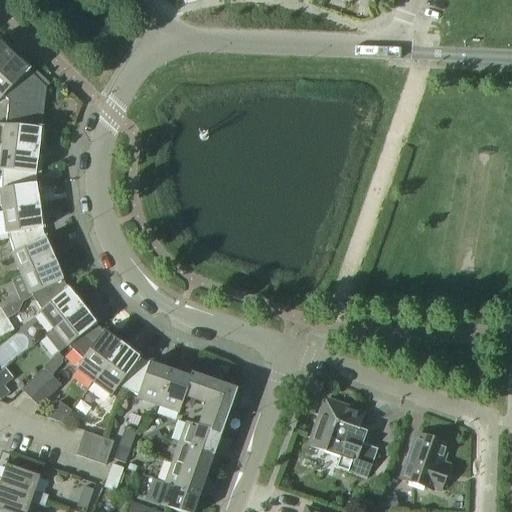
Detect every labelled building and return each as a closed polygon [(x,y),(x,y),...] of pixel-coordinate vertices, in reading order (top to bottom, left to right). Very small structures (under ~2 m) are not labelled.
[(0,66),(11,55),(4,49),(7,46),(0,39),(0,66)] [(0,97),(26,70),(29,67),(21,59),(18,62),(11,55),(0,66),(0,97)] [(45,88),(48,85),(40,77),(37,80),(26,70),(0,97),(0,99),(3,97),(8,102),(5,126),(0,125),(0,126),(40,131),(45,88)] [(40,132),(40,131),(0,126),(0,147),(38,152),(39,143),(43,144),(44,132),(40,132)] [(37,162),(38,152),(0,147),(0,148),(2,149),(0,167),(0,170),(1,171),(1,169),(19,171),(18,189),(36,186),(35,185),(35,175),(35,173),(39,174),(41,162),(37,162)] [(36,187),(36,186),(18,189),(19,171),(1,169),(1,171),(1,190),(0,190),(3,212),(39,207),(37,198),(41,197),(40,186),(36,187)] [(29,247),(45,240),(45,239),(42,230),(42,228),(46,227),(44,216),(40,217),(39,207),(3,212),(6,235),(7,235),(7,233),(24,231),(29,247)] [(45,241),(45,240),(29,247),(24,231),(7,233),(7,235),(13,253),(12,254),(21,274),(53,260),(50,251),(53,250),(49,239),(45,241)] [(55,301),(68,290),(68,289),(62,281),(62,279),(65,278),(61,267),(57,269),(53,260),(21,274),(29,295),(30,295),(32,297),(30,293),(46,286),(55,301)] [(69,291),(68,290),(55,301),(46,286),(30,293),(32,297),(40,311),(39,312),(53,329),(81,307),(76,300),(79,297),(72,288),(69,291)] [(93,347),(104,333),(103,332),(95,325),(94,324),(97,321),(90,312),(87,314),(81,307),(53,329),(67,347),(68,346),(67,345),(81,335),(93,347)] [(0,323),(0,338),(13,331),(7,320),(0,323)] [(93,383),(121,345),(113,340),(116,336),(107,330),(104,333),(93,347),(81,335),(67,345),(68,346),(82,360),(75,369),(93,383)] [(143,380),(149,364),(148,364),(139,359),(137,358),(140,355),(131,348),(128,351),(121,345),(93,383),(111,396),(118,387),(120,388),(117,386),(127,372),(143,380)] [(157,405),(169,371),(160,368),(162,364),(151,360),(150,364),(149,364),(143,380),(127,372),(117,386),(120,388),(136,396),(136,397),(157,405)] [(30,399),(51,377),(42,368),(21,391),(30,399)] [(183,396),(191,375),(179,370),(178,374),(169,371),(157,405),(179,412),(184,396),(183,396)] [(205,405),(236,390),(209,381),(211,377),(200,373),(199,377),(191,375),(183,396),(184,396),(204,404),(205,405)] [(30,399),(39,408),(61,386),(51,377),(30,399)] [(199,428),(220,436),(223,428),(227,429),(231,418),(227,417),(236,390),(205,405),(206,408),(199,427),(199,428)] [(340,408),(344,397),(343,396),(339,408),(325,403),(320,417),(309,413),(309,414),(320,418),(312,439),(301,435),(301,437),(312,440),(311,444),(325,450),(323,453),(338,458),(334,469),(366,480),(377,450),(354,442),(367,405),(366,404),(362,416),(340,408)] [(199,428),(199,427),(187,423),(180,444),(213,456),(220,436),(199,428)] [(132,442),(134,438),(135,434),(124,430),(121,438),(132,442)] [(79,444),(109,454),(113,442),(83,432),(79,444)] [(446,473),(448,468),(440,465),(447,446),(416,435),(401,480),(431,491),(432,487),(440,490),(444,479),(443,479),(445,472),(446,473)] [(130,449),(132,442),(121,438),(118,445),(130,449)] [(105,466),(109,454),(79,444),(75,456),(105,466)] [(206,476),(213,456),(180,444),(172,464),(206,476)] [(127,456),(130,449),(118,445),(116,453),(127,456)] [(124,464),(127,456),(116,453),(113,460),(124,464)] [(199,496),(206,476),(172,464),(165,484),(199,496)] [(5,465),(0,479),(0,486),(32,497),(30,503),(37,505),(41,494),(34,492),(39,477),(5,465)] [(109,473),(120,477),(122,469),(111,465),(109,473)] [(117,484),(120,477),(109,473),(106,480),(117,484)] [(114,492),(117,484),(106,480),(103,488),(114,492)] [(176,511),(193,511),(199,496),(165,484),(158,506),(176,511)] [(0,486),(0,508),(12,511),(26,511),(30,503),(32,497),(0,486)] [(84,488),(81,496),(90,499),(93,492),(84,488)] [(41,494),(37,505),(44,507),(47,497),(41,494)] [(395,499),(379,499),(379,510),(395,510),(395,499)] [(156,511),(129,502),(125,511),(156,511)]
